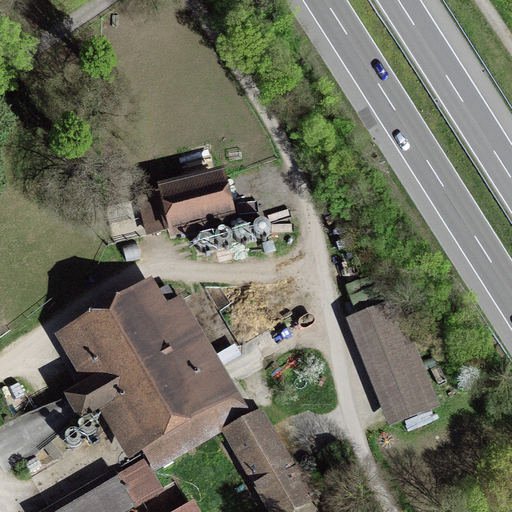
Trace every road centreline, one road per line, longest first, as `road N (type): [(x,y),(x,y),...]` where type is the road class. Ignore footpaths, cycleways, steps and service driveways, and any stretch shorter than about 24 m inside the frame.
road 1 (unclassified): [(394,511),(350,419),(305,191),(272,124),(189,0)]
road 2 (track): [(322,263),(129,278),(0,369)]
road 3 (motorway): [(324,0),(511,295)]
road 4 (motorway): [(511,179),(398,0)]
